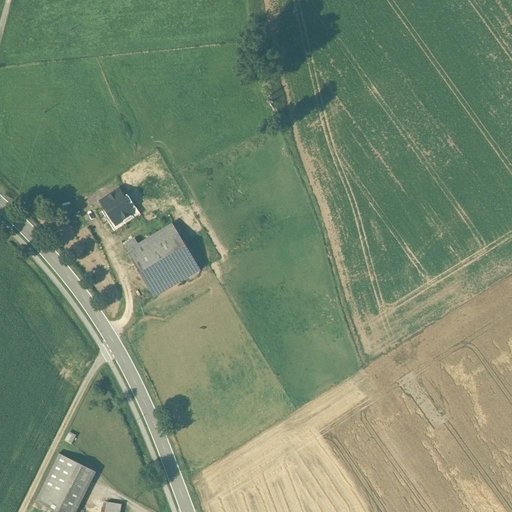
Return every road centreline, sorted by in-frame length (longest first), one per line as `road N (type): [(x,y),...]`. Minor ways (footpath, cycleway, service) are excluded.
road 1 (unclassified): [(21,511),(89,376),(115,347)]
road 2 (tertiary): [(115,347),(76,288),(0,205)]
road 3 (tertiary): [(187,511),(115,347)]
